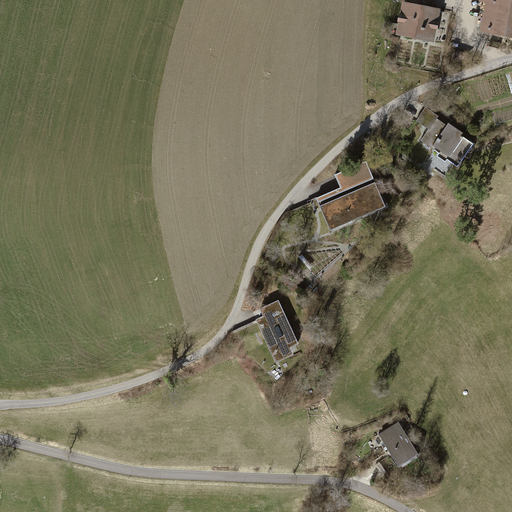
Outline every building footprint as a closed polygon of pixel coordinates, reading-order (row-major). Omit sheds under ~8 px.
[(511,0),(406,0),(405,2),(402,1),(395,34),(434,42),(441,9),(430,6),(432,0),(479,0),(479,2),(485,3),(480,32),(511,37),(511,0)] [(439,116),(426,107),(416,120),(428,129),(420,140),(439,153),(441,150),(449,156),(447,159),(458,167),(474,144),(463,136),(464,134),(449,123),(447,125),(437,118),(439,116)] [(346,185),(316,198),(320,206),(330,202),(339,222),(364,211),(366,214),(385,206),(366,161),(340,172),(346,185)] [(278,310),(258,319),(274,353),(298,343),(292,331),(289,333),(278,310)] [(418,453),(399,424),(380,435),(399,465),(418,453)]
